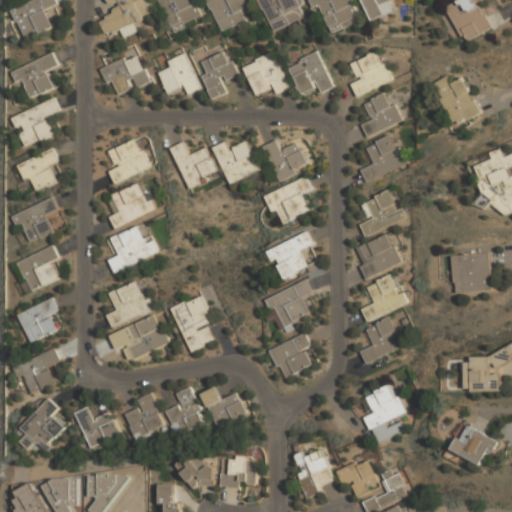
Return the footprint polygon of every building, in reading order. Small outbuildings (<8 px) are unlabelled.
[(48,7),(59,2),(58,0),(29,0),(11,8),(24,39),(56,25),(48,7)] [(155,12),(150,0),(107,0),(112,11),(99,16),(106,34),(120,28),(124,38),(139,32),(137,28),(146,25),(142,17),(155,12)] [(194,0),(161,0),(174,31),(203,19),(194,0)] [(208,0),(221,31),(253,18),(245,0),(208,0)] [(259,0),(273,32),(299,20),(301,25),(307,22),(297,0),(259,0)] [(309,0),(312,7),(320,4),(330,31),(359,19),(351,0),(309,0)] [(361,0),(370,20),(393,12),(388,0),(389,0),(361,0)] [(457,0),(446,6),(466,42),(494,27),(479,0),(457,0)] [(202,61),(208,74),(202,76),(212,100),(227,94),(221,80),(237,74),(228,51),(202,61)] [(392,81),(379,51),(352,63),(359,80),(352,83),(357,96),(392,81)] [(15,69),(28,98),(57,86),(49,68),(59,64),(54,52),(15,69)] [(201,89),(185,53),(168,61),(171,67),(159,72),(168,92),(184,85),(188,95),(201,89)] [(256,95),(274,88),(276,94),(289,90),(274,53),(244,65),(256,95)] [(290,65),(302,94),(316,88),(319,95),(333,88),(319,53),(290,65)] [(101,68),(107,83),(113,81),(118,94),(150,83),(139,54),(101,68)] [(435,82),(446,109),(451,107),(457,124),(480,115),(464,77),(451,83),(448,77),(435,82)] [(396,104),(391,106),(386,93),(364,103),(372,120),(362,124),(368,137),(404,121),(396,104)] [(13,115),(26,145),(56,133),(48,115),(61,110),(56,97),(13,115)] [(362,169),(367,181),(408,165),(400,147),(397,149),(391,136),(367,146),(374,164),(362,169)] [(110,170),(115,181),(151,167),(140,137),(109,150),(116,167),(110,170)] [(213,146),(231,184),(262,170),(248,140),(232,147),(229,139),(213,146)] [(299,141),(282,148),(278,139),(265,145),(280,180),(311,166),(299,141)] [(190,187),(220,175),(207,145),(190,152),(186,141),(173,146),(190,187)] [(20,163),(32,190),(59,178),(52,163),(60,160),(55,147),(20,163)] [(511,176),(510,176),(508,167),(511,165),(511,154),(505,156),(502,148),(490,152),(492,160),(478,164),(485,188),(497,184),(504,206),(511,204),(511,206),(511,176)] [(274,214),(280,211),(286,223),(313,210),(305,193),(315,189),(308,175),(265,194),(274,214)] [(157,210),(145,180),(113,193),(120,210),(110,213),(116,226),(157,210)] [(407,220),(403,208),(397,210),(390,192),(363,202),(370,221),(361,224),(365,235),(407,220)] [(60,209),(55,197),(13,214),(17,225),(25,222),(33,241),(58,230),(51,213),(60,209)] [(160,252),(152,233),(143,237),(138,225),(110,236),(118,255),(109,258),(114,271),(160,252)] [(314,243),(310,231),(269,247),(281,279),(311,267),(303,248),(314,243)] [(401,264),(389,234),(357,247),(364,265),(361,266),(366,278),(401,264)] [(60,257),(55,245),(15,261),(28,291),(60,279),(53,260),(60,257)] [(492,291),(490,253),(454,255),(456,293),(492,291)] [(367,286),(375,303),(362,308),(368,321),(408,303),(403,292),(399,293),(392,275),(367,286)] [(109,291),(117,310),(108,313),(113,325),(154,309),(142,278),(109,291)] [(267,297),(282,333),(296,327),(293,320),(313,311),(306,295),(315,291),(309,278),(267,297)] [(172,307),(193,351),(221,338),(200,294),(172,307)] [(30,341),(59,330),(53,315),(61,312),(55,298),(19,311),(30,341)] [(170,344),(159,314),(123,327),(134,357),(170,344)] [(403,348),(391,317),(366,327),(374,346),(362,351),(367,363),(403,348)] [(313,346),(305,331),(270,350),(285,378),(315,363),(308,349),(313,346)] [(502,391),(502,379),(497,369),(511,361),(511,344),(487,357),(479,357),(465,363),(465,391),(502,391)] [(59,381),(51,363),(61,359),(56,348),(17,364),(29,394),(59,381)] [(377,443),(404,432),(397,417),(405,414),(393,384),(364,397),(371,415),(366,417),(377,443)] [(177,393),(182,402),(166,410),(177,433),(206,419),(191,386),(177,393)] [(249,415),(241,391),(222,397),(219,387),(204,391),(216,426),(249,415)] [(137,398),(141,408),(127,413),(136,438),(167,427),(154,392),(137,398)] [(21,426),(28,433),(23,438),(39,454),(67,426),(53,413),(60,407),(50,397),(21,426)] [(91,447),(122,433),(111,409),(94,416),(90,405),(76,411),(91,447)] [(499,442),(464,423),(450,449),(480,465),(488,451),(493,453),(499,442)] [(308,498),(320,494),(313,474),(331,468),(324,450),(307,456),(305,451),(296,455),(302,472),(299,473),(308,498)] [(223,487),(241,487),(241,480),(257,480),(257,455),(223,455),(223,487)] [(338,471),(343,484),(351,481),(358,498),(371,492),(369,486),(379,482),(370,459),(338,471)] [(217,460),(185,460),(185,485),(217,485),(217,460)] [(369,511),(409,496),(401,474),(383,481),(388,492),(364,502),(368,511),(369,511)] [(161,511),(185,511),(185,502),(176,502),(176,483),(161,483),(161,511)]
